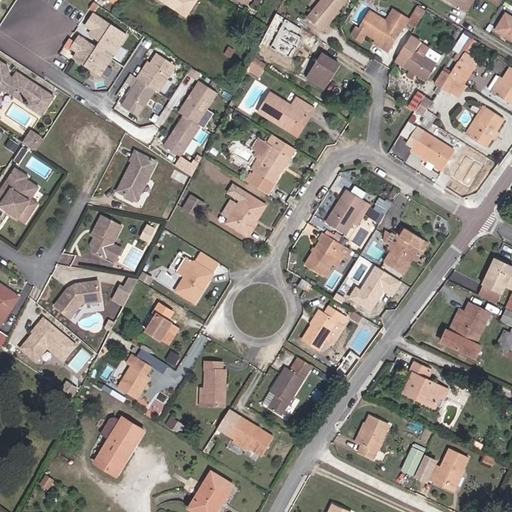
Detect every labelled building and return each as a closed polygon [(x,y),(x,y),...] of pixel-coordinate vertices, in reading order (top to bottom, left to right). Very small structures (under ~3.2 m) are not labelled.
[(161,0),(187,18),(199,0),(198,0),(161,0)] [(328,32),(354,0),(353,0),(331,0),(314,20),(328,32)] [(477,0),(450,0),(470,12),(477,0)] [(412,26),(419,30),(429,15),(430,14),(422,9),(412,26)] [(74,54),(98,70),(124,32),(94,11),(86,23),(92,27),(90,31),(101,39),(97,46),(79,33),(71,45),(78,49),(74,54)] [(381,41),(394,49),(405,33),(373,13),(364,30),(381,41)] [(274,14),(261,44),(281,53),(294,22),(274,14)] [(417,34),(402,56),(411,61),(408,65),(415,70),(419,73),(431,81),(447,56),(428,43),(423,50),(421,49),(427,40),(417,34)] [(394,49),(381,41),(378,45),(391,53),(394,49)] [(141,67),(136,74),(154,86),(158,88),(175,62),(156,49),(149,60),(143,69),(141,67)] [(312,80),(324,88),(333,74),(338,76),(343,67),(327,56),(312,80)] [(141,67),(143,69),(149,60),(147,58),(141,67)] [(254,64),(249,72),(262,80),(267,72),(254,64)] [(453,76),(452,77),(465,85),(474,72),(461,64),(453,76)] [(120,102),(137,113),(154,86),(136,74),(130,70),(124,79),(130,82),(132,84),(126,93),(120,102)] [(0,72),(0,99),(1,99),(16,108),(18,104),(25,108),(40,117),(49,103),(13,80),(9,86),(4,83),(3,74),(0,72)] [(444,90),(452,77),(453,76),(447,73),(439,87),(444,90)] [(333,74),(324,88),(328,90),(338,76),(333,74)] [(511,75),(499,97),(511,105),(511,75)] [(465,85),(452,77),(444,90),(453,95),(458,88),(463,90),(465,85)] [(217,90),(199,78),(178,109),(183,112),(163,143),(179,153),(199,123),(196,121),(217,90)] [(130,82),(124,92),(126,93),(132,84),(130,82)] [(458,88),(453,95),(458,98),(463,90),(458,88)] [(259,115),(274,124),(276,121),(294,131),(303,117),(308,120),(313,112),(295,101),(291,108),(270,95),(259,115)] [(419,112),(426,117),(436,102),(429,97),(419,112)] [(40,117),(25,108),(22,112),(37,122),(40,117)] [(438,125),(426,117),(419,112),(411,125),(418,130),(423,122),(435,130),(438,125)] [(489,147),(507,123),(490,113),(474,136),(489,147)] [(296,138),(308,120),(303,117),(294,131),(276,121),(274,124),(296,138)] [(420,145),(417,150),(448,170),(460,152),(422,128),(413,141),(420,145)] [(28,138),(24,144),(34,151),(30,157),(33,159),(41,146),(28,138)] [(298,154),(279,142),(273,151),(257,176),(250,186),(266,197),(280,175),(289,162),(292,164),(298,154)] [(24,144),(20,151),(30,157),(34,151),(24,144)] [(257,176),(273,151),(268,148),(252,172),(257,176)] [(157,162),(136,151),(131,161),(133,163),(118,191),(137,200),(151,172),(148,170),(151,165),(154,166),(157,162)] [(283,177),(292,164),(289,162),(280,175),(283,177)] [(171,176),(184,184),(189,176),(175,169),(171,176)] [(14,176),(9,184),(22,192),(25,187),(27,184),(14,176)] [(0,197),(7,201),(0,212),(0,214),(7,219),(18,226),(25,231),(37,211),(30,206),(38,195),(25,187),(22,192),(9,184),(0,197)] [(346,236),(354,222),(367,203),(349,191),(327,222),(346,236)] [(247,195),(226,224),(246,237),(255,225),(252,222),(257,214),(260,216),(267,208),(247,195)] [(372,206),(367,203),(354,222),(359,225),(372,206)] [(121,227),(101,217),(93,232),(96,234),(94,238),(90,246),(92,254),(104,260),(121,227)] [(16,229),(18,226),(7,219),(5,221),(16,229)] [(144,233),(151,236),(155,228),(148,225),(144,233)] [(403,226),(397,235),(402,238),(408,230),(403,226)] [(412,258),(423,241),(408,230),(402,238),(397,235),(387,229),(384,239),(391,243),(389,246),(394,250),(386,262),(401,272),(412,258)] [(351,252),(326,236),(306,267),(324,279),(340,254),(347,259),(351,252)] [(423,241),(412,258),(417,260),(428,244),(423,241)] [(176,291),(194,304),(213,276),(188,258),(178,273),(184,278),(176,291)] [(511,277),(511,268),(498,261),(484,287),(502,296),(506,288),(511,277)] [(391,296),(400,283),(376,267),(360,292),(355,289),(350,298),(370,311),(380,294),(379,293),(381,289),(391,296)] [(114,299),(128,306),(140,279),(131,275),(127,284),(122,282),(114,299)] [(305,286),(306,285),(299,280),(294,288),(301,293),(305,286)] [(67,290),(54,307),(69,319),(81,305),(100,302),(97,282),(75,285),(75,288),(72,289),(71,287),(67,290)] [(0,329),(18,298),(0,287),(0,329)] [(470,303),(465,312),(468,314),(473,305),(470,303)] [(172,314),(162,307),(159,305),(153,313),(156,316),(146,332),(167,346),(178,330),(167,322),(172,314)] [(447,330),(442,339),(474,357),(479,347),(475,344),(491,315),(473,305),(468,314),(465,312),(459,309),(447,330)] [(300,341),(317,350),(323,340),(330,344),(340,326),(338,325),(343,318),(325,308),(321,315),(317,313),(300,341)] [(511,314),(508,312),(502,323),(511,328),(511,335),(511,337),(511,338),(511,314)] [(43,319),(37,326),(40,328),(36,333),(33,333),(20,349),(33,360),(42,349),(45,349),(47,348),(62,361),(75,346),(43,319)] [(511,354),(511,338),(511,337),(504,333),(497,346),(511,354)] [(334,371),(343,378),(358,358),(348,351),(334,371)] [(151,366),(133,353),(127,361),(134,366),(119,388),(135,398),(149,377),(146,374),(151,366)] [(279,418),(312,367),(310,366),(300,359),(290,374),(284,370),(273,388),(279,392),(276,396),(267,410),(279,418)] [(442,405),(439,403),(445,391),(429,383),(433,374),(420,367),(405,395),(438,413),(442,405)] [(223,370),(206,368),(205,373),(207,376),(201,405),(203,407),(220,408),(223,390),(225,391),(227,379),(223,378),(223,370)] [(271,392),(276,396),(279,392),(273,388),(271,392)] [(442,405),(444,406),(450,394),(445,391),(439,403),(442,405)] [(386,427),(367,418),(354,443),(359,446),(356,452),(370,459),(386,427)] [(118,420),(92,463),(112,476),(140,432),(118,420)] [(224,443),(231,448),(245,456),(258,463),(269,445),(235,425),(224,443)] [(245,456),(231,448),(229,451),(243,459),(245,456)] [(421,455),(411,450),(400,473),(410,479),(421,455)] [(422,459),(412,479),(423,485),(426,479),(433,482),(434,480),(451,489),(458,473),(464,461),(446,452),(438,470),(432,467),(433,464),(422,459)] [(493,464),(485,460),(482,466),(490,471),(493,464)] [(451,493),(461,474),(458,473),(451,489),(434,480),(433,482),(432,484),(451,493)] [(185,511),(187,511),(213,511),(229,489),(207,475),(185,511)]
